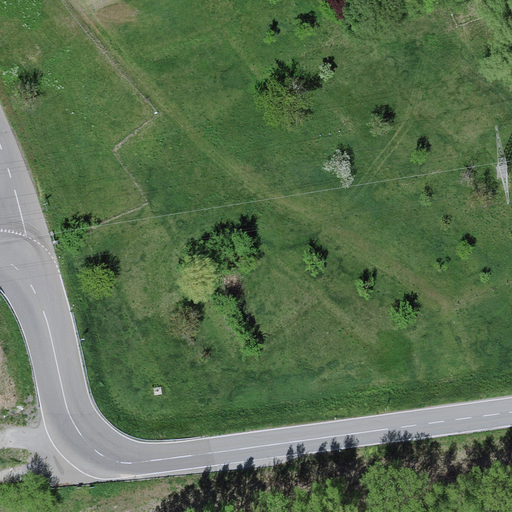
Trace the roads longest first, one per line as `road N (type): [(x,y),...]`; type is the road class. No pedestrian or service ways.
road 1 (tertiary): [(14,264),(39,299),(68,414),(104,457),(175,457),(511,411)]
road 2 (track): [(71,0),(215,153),(449,307)]
road 3 (unclassified): [(0,148),(23,233),(14,264)]
